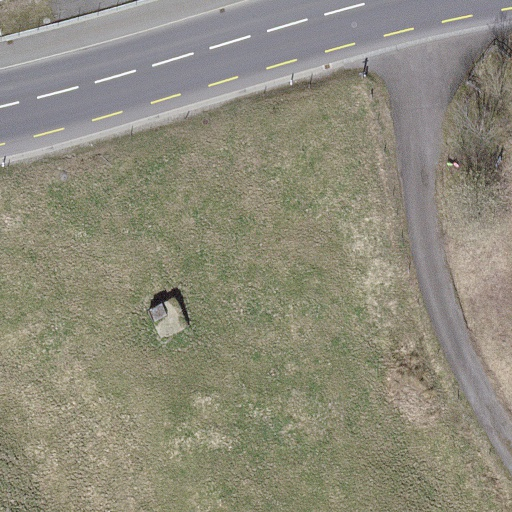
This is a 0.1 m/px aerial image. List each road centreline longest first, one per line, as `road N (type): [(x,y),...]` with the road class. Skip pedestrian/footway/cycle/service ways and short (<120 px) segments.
road 1 (track): [(431,0),(416,157),(448,312),(511,457)]
road 2 (secondary): [(401,0),(0,116)]
